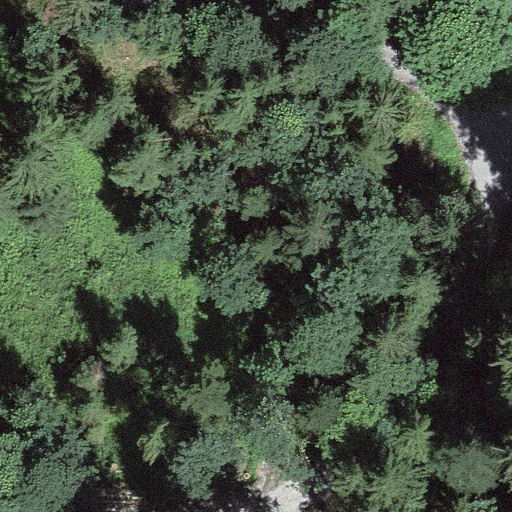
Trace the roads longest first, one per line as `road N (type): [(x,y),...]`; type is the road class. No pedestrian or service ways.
road 1 (track): [(285,511),(373,440),(426,362),(496,195),(511,129)]
road 2 (track): [(164,0),(511,93)]
